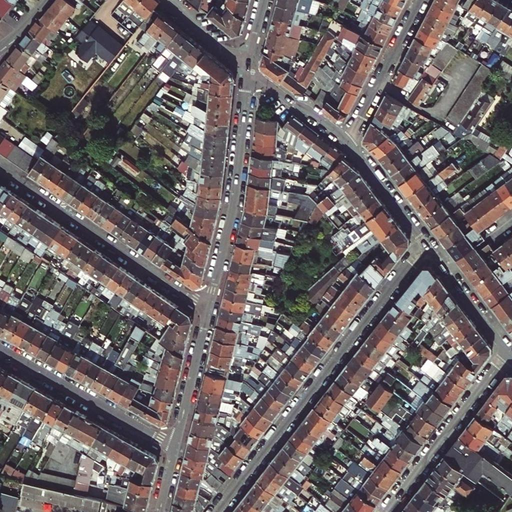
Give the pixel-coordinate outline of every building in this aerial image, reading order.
[(0,0),(0,7),(7,13),(11,7),(1,0),(0,0)] [(55,0),(51,6),(66,19),(76,7),(73,5),(71,3),(72,2),(69,0),(55,0)] [(132,11),(134,8),(141,0),(123,0),(117,8),(128,16),(132,11)] [(146,18),(154,8),(160,1),(158,0),(141,0),(134,8),(138,12),(146,18)] [(241,31),(245,17),(223,0),(202,0),(200,7),(234,34),(241,31)] [(223,0),(245,17),(249,0),(223,0)] [(300,10),(310,13),(313,0),(277,0),(276,4),(296,9),(300,10)] [(394,24),(399,15),(380,5),(380,4),(374,1),(372,2),(367,0),(363,8),(361,11),(367,14),(368,10),(375,14),(375,15),(394,24)] [(399,15),(403,7),(390,0),(367,0),(372,2),(374,1),(380,4),(380,5),(399,15)] [(454,12),(459,3),(453,0),(435,0),(434,2),(454,12)] [(470,9),(470,8),(476,0),(467,0),(463,5),(464,5),(467,7),(470,9)] [(476,0),(470,8),(479,14),(489,0),(476,0)] [(478,24),(484,27),(501,2),(498,0),(489,0),(479,14),(475,21),(473,23),(472,25),(476,27),(478,24)] [(315,6),(323,9),(325,3),(317,1),(315,6)] [(459,14),(454,12),(434,2),(430,10),(450,20),(455,23),(459,14)] [(492,36),(493,34),(511,7),(501,2),(484,27),(478,36),(477,37),(487,44),(487,43),(492,36)] [(454,12),(459,14),(464,5),(463,5),(460,4),(459,3),(454,12)] [(273,18),(292,23),(296,9),(276,4),(273,18)] [(56,32),(66,19),(51,6),(41,19),(52,28),(56,31),(56,32)] [(496,48),(502,39),(511,25),(511,8),(511,7),(493,34),(492,36),(487,43),(496,48)] [(149,49),(153,44),(171,22),(154,8),(146,18),(140,26),(146,31),(138,40),(144,44),(149,49)] [(475,21),(479,14),(470,8),(470,9),(466,15),(475,21)] [(298,16),(311,20),(312,14),(310,13),(300,10),(298,16)] [(389,33),(394,24),(375,15),(375,14),(368,10),(367,14),(361,11),(360,15),(365,18),(364,20),(370,23),(389,33)] [(445,29),(447,25),(450,20),(430,10),(425,19),(445,29)] [(137,30),(140,26),(146,18),(138,12),(129,24),(137,30)] [(48,42),(43,39),(52,28),(41,19),(39,18),(29,31),(43,43),(46,45),(48,42)] [(294,31),(290,30),(292,23),(273,18),(269,31),(301,40),(311,42),(312,40),(294,31)] [(450,32),(445,29),(425,19),(421,27),(447,41),(453,33),(450,32)] [(361,26),(367,30),(370,23),(364,20),(363,21),(361,26)] [(468,31),(472,25),(473,23),(469,20),(464,28),(468,31)] [(76,55),(78,57),(100,29),(97,27),(97,28),(89,21),(75,39),(83,46),(76,55)] [(155,59),(162,50),(180,29),(171,22),(153,44),(159,49),(153,57),(155,59)] [(378,56),(384,45),(357,31),(351,28),(336,22),(331,30),(338,34),(378,56)] [(359,25),(357,31),(384,45),(389,33),(370,23),(367,30),(361,26),(359,25)] [(511,46),(511,44),(511,25),(502,39),(507,43),(502,52),(505,54),(511,46)] [(441,49),(447,41),(421,27),(416,36),(441,49)] [(43,39),(48,42),(56,31),(52,28),(43,39)] [(96,52),(98,54),(111,38),(100,29),(78,57),(87,64),(96,52)] [(164,66),(170,59),(189,36),(180,29),(162,50),(168,55),(161,63),(164,66)] [(289,70),(281,64),(283,55),(265,45),(260,64),(263,70),(295,94),(304,93),(312,78),(320,65),(325,57),(331,46),(336,38),(327,30),(297,81),(287,73),(289,70)] [(42,44),(43,43),(29,31),(18,45),(31,55),(40,43),(42,44)] [(265,45),(283,55),(287,41),(290,41),(290,44),(299,47),(301,40),(269,31),(265,45)] [(447,41),(456,47),(462,39),(453,33),(447,41)] [(374,65),(378,56),(338,34),(336,37),(354,52),(374,65)] [(170,59),(179,65),(197,43),(189,36),(170,59)] [(435,57),(441,49),(416,36),(412,45),(435,57)] [(369,74),(374,65),(354,52),(336,37),(336,38),(331,46),(348,63),(369,74)] [(98,54),(110,63),(123,47),(111,38),(98,54)] [(430,64),(442,72),(458,48),(456,47),(447,41),(441,49),(435,57),(430,64)] [(183,70),(189,73),(207,50),(197,43),(179,65),(173,72),(176,74),(180,75),(183,70)] [(29,66),(25,63),(31,55),(18,45),(6,60),(19,70),(24,73),(29,66)] [(430,64),(435,57),(412,45),(407,54),(429,66),(429,65),(430,64)] [(363,85),(369,74),(348,63),(331,46),(325,57),(338,70),(342,74),(363,85)] [(476,60),(478,56),(468,49),(466,53),(476,60)] [(155,59),(161,63),(168,55),(162,50),(155,59)] [(235,78),(232,71),(207,50),(189,73),(197,76),(198,77),(203,77),(235,82),(235,78)] [(423,73),(429,66),(407,54),(403,61),(419,70),(418,71),(423,73)] [(297,67),(299,63),(301,60),(296,58),(295,61),(292,59),(289,63),(297,67)] [(164,66),(173,72),(179,65),(170,59),(164,66)] [(11,85),(9,83),(19,70),(6,60),(0,68),(0,79),(10,87),(11,85)] [(421,77),(423,73),(418,71),(419,70),(403,61),(400,68),(420,78),(421,77)] [(511,81),(511,67),(503,61),(497,72),(511,81)] [(494,72),(496,69),(486,63),(484,66),(494,72)] [(441,73),(442,72),(430,64),(429,65),(441,73)] [(479,95),(494,72),(484,66),(482,64),(446,119),(448,120),(457,107),(466,93),(475,100),(479,95)] [(338,121),(346,119),(359,94),(337,83),(333,79),(320,65),(312,78),(330,95),(323,108),(338,121)] [(408,99),(418,106),(441,73),(429,65),(429,66),(423,73),(421,77),(423,78),(408,99)] [(406,85),(413,88),(420,78),(400,68),(394,79),(406,85)] [(333,79),(337,83),(342,74),(338,70),(333,79)] [(337,83),(359,94),(363,85),(342,74),(337,83)] [(204,88),(233,93),(235,82),(203,77),(198,77),(197,76),(195,78),(187,76),(185,81),(198,86),(204,88)] [(34,88),(38,82),(30,77),(26,83),(34,88)] [(0,101),(10,87),(0,79),(0,101)] [(393,81),(404,88),(406,85),(394,79),(393,81)] [(197,94),(232,103),(233,93),(204,88),(203,90),(198,88),(197,94)] [(472,105),(475,100),(466,93),(457,107),(466,113),(472,105)] [(209,111),(231,113),(232,103),(197,94),(197,96),(196,100),(209,106),(209,111)] [(417,118),(420,115),(401,103),(386,94),(381,104),(399,115),(410,121),(412,123),(417,118)] [(478,139),(470,136),(490,106),(480,99),(482,95),(481,96),(479,95),(475,100),(472,105),(475,106),(467,118),(464,117),(458,127),(453,133),(461,138),(463,136),(475,145),(474,146),(486,153),(490,146),(478,139)] [(490,106),(493,102),(482,95),(480,99),(490,106)] [(209,111),(209,106),(196,100),(196,104),(209,111)] [(208,115),(209,111),(196,104),(195,109),(208,115)] [(404,127),(396,121),(399,115),(381,104),(376,114),(390,122),(395,125),(401,129),(402,129),(404,127)] [(448,120),(458,127),(464,117),(466,113),(457,107),(448,120)] [(208,121),(230,123),(231,113),(209,111),(208,115),(195,109),(195,114),(208,121)] [(206,131),(229,133),(230,123),(208,121),(195,114),(194,119),(207,126),(206,131)] [(298,135),(306,124),(292,114),(284,125),(298,135)] [(393,128),(395,125),(390,122),(376,114),(372,121),(381,128),(384,122),(388,125),(393,128)] [(423,125),(430,120),(420,115),(417,118),(423,125)] [(277,133),(277,134),(278,121),(256,117),(255,129),(277,133)] [(206,131),(207,126),(194,119),(194,123),(206,131)] [(371,150),(389,136),(384,132),(388,125),(384,122),(381,128),(372,121),(363,139),(363,143),(371,150)] [(206,136),(206,131),(194,123),(193,129),(206,136)] [(311,145),(320,134),(306,124),(298,135),(311,145)] [(435,130),(440,139),(450,132),(445,124),(435,130)] [(206,141),(228,144),(229,133),(206,131),(206,136),(193,129),(192,134),(206,141)] [(289,141),(284,138),(277,134),(277,133),(255,129),(254,142),(276,146),(277,139),(288,144),(289,141)] [(204,151),(227,154),(228,144),(206,141),(192,134),(191,144),(204,151)] [(325,155),(328,151),(333,144),(320,134),(311,145),(325,155)] [(490,146),(493,141),(481,134),(478,139),(490,146)] [(371,150),(378,156),(395,144),(401,139),(398,136),(393,141),(389,136),(371,150)] [(378,156),(385,165),(409,148),(411,145),(413,144),(407,137),(403,139),(401,139),(395,144),(378,156)] [(0,145),(0,152),(2,154),(10,142),(5,138),(0,145)] [(61,148),(63,145),(54,138),(49,144),(48,146),(50,148),(51,146),(54,147),(56,149),(58,146),(61,148)] [(2,154),(8,157),(16,146),(10,142),(2,154)] [(32,157),(38,161),(42,155),(43,153),(27,142),(21,149),(27,153),(32,157)] [(283,151),(276,150),(276,146),(254,142),(253,154),(283,160),(283,155),(283,151)] [(204,157),(204,151),(191,144),(191,150),(204,157)] [(344,158),(347,155),(333,144),(328,151),(325,155),(338,164),(344,158)] [(418,170),(429,162),(440,154),(432,144),(421,152),(425,157),(414,165),(418,170)] [(69,154),(67,153),(70,150),(63,145),(61,148),(58,146),(56,149),(57,150),(67,157),(69,154)] [(502,163),(504,159),(510,149),(503,145),(495,159),(501,162),(502,163)] [(8,157),(13,161),(21,149),(16,146),(8,157)] [(51,160),(52,158),(57,150),(56,149),(54,147),(47,158),(51,160)] [(385,165),(392,174),(420,153),(418,150),(416,151),(415,151),(413,153),(409,148),(385,165)] [(13,161),(19,165),(27,153),(21,149),(13,161)] [(74,162),(78,156),(70,150),(67,153),(69,154),(67,157),(74,162)] [(203,161),(226,164),(227,154),(204,151),(204,157),(191,150),(190,155),(203,161)] [(392,174),(399,184),(418,170),(414,165),(425,157),(421,152),(420,153),(392,174)] [(19,165),(24,169),(32,157),(27,153),(19,165)] [(296,163),(283,160),(253,154),(252,153),(251,163),(288,170),(295,171),(296,163)] [(30,173),(38,179),(51,160),(47,158),(42,155),(38,161),(30,173)] [(202,172),(224,174),(226,164),(203,161),(190,155),(189,160),(203,166),(202,172)] [(470,169),(477,179),(501,162),(495,159),(488,155),(470,169)] [(86,165),(84,163),(85,162),(78,156),(74,162),(73,162),(82,168),(84,166),(85,167),(86,165)] [(24,169),(30,173),(38,161),(32,157),(24,169)] [(329,173),(335,178),(352,164),(344,158),(338,164),(332,170),(329,173)] [(38,179),(46,184),(59,166),(51,160),(38,179)] [(202,172),(203,166),(189,160),(189,165),(202,172)] [(417,207),(434,194),(430,189),(457,170),(454,166),(456,164),(454,161),(437,173),(408,195),(417,207)] [(86,172),(90,174),(94,168),(85,162),(84,163),(86,165),(85,167),(84,166),(82,168),(86,172)] [(399,184),(408,195),(437,173),(429,162),(418,170),(399,184)] [(288,172),(288,170),(251,163),(250,172),(283,178),(292,179),(293,175),(281,173),(282,171),(288,172)] [(327,191),(329,194),(359,171),(352,164),(335,178),(336,178),(329,183),(326,187),(325,187),(327,188),(330,186),(332,187),(327,191)] [(54,190),(63,196),(75,177),(80,171),(72,165),(67,172),(54,190)] [(192,180),(223,185),(224,174),(202,172),(189,165),(188,170),(193,172),(192,180)] [(46,184),(54,190),(67,172),(59,166),(46,184)] [(343,201),(342,199),(341,198),(366,179),(359,171),(329,194),(322,199),(318,202),(325,210),(336,202),(338,201),(339,203),(343,201)] [(83,183),(87,178),(90,174),(86,172),(80,181),(83,183)] [(249,183),(281,189),(283,178),(250,172),(249,183)] [(107,184),(110,180),(102,174),(99,178),(98,179),(106,185),(107,184)] [(455,179),(457,183),(464,178),(462,174),(455,179)] [(63,196),(71,201),(83,183),(80,181),(75,177),(63,196)] [(511,206),(511,205),(511,189),(507,184),(503,177),(494,183),(509,203),(511,206)] [(95,184),(96,183),(87,178),(83,183),(92,189),(95,184)] [(347,207),(355,202),(373,188),(366,179),(341,198),(342,199),(343,201),(347,207)] [(424,217),(442,204),(438,200),(442,199),(443,198),(445,198),(447,197),(447,195),(449,194),(449,190),(448,189),(457,183),(455,179),(434,194),(417,207),(424,217)] [(116,190),(118,186),(110,180),(107,184),(116,190)] [(200,194),(222,196),(223,185),(192,180),(192,182),(188,181),(188,184),(200,190),(200,194)] [(71,201),(79,207),(92,189),(83,183),(71,201)] [(268,212),(269,204),(270,197),(288,201),(290,191),(281,189),(249,183),(246,208),(268,212)] [(511,206),(509,203),(494,183),(486,189),(502,211),(503,212),(511,206)] [(100,194),(103,190),(95,184),(92,189),(100,194)] [(200,194),(200,190),(188,184),(188,186),(189,187),(200,194)] [(0,210),(13,192),(4,186),(0,192),(0,210)] [(220,207),(221,202),(222,196),(200,194),(189,187),(186,191),(191,194),(189,198),(220,207)] [(117,206),(121,200),(126,193),(120,188),(118,191),(111,202),(117,206)] [(346,222),(353,217),(379,197),(373,188),(355,202),(358,206),(356,208),(356,207),(342,217),(346,222)] [(79,207),(87,212),(100,194),(92,189),(79,207)] [(503,212),(502,211),(486,189),(477,195),(483,202),(474,208),(487,225),(503,212)] [(108,200),(111,196),(103,190),(100,194),(108,200)] [(209,256),(212,242),(186,222),(180,217),(144,190),(136,200),(142,205),(146,208),(153,213),(155,215),(158,217),(161,219),(162,220),(169,226),(174,229),(182,236),(189,241),(209,256)] [(0,221),(3,223),(9,215),(21,198),(13,192),(0,210),(0,221)] [(121,200),(129,206),(134,199),(126,193),(121,200)] [(87,212),(96,218),(108,200),(100,194),(87,212)] [(188,208),(218,217),(220,207),(189,198),(184,195),(182,194),(179,198),(189,206),(188,208)] [(304,203),(314,209),(318,202),(313,198),(309,195),(304,203)] [(194,222),(216,226),(218,217),(188,208),(189,206),(179,198),(177,196),(173,200),(179,205),(176,209),(189,218),(194,221),(194,222)] [(359,226),(371,217),(386,206),(379,197),(353,217),(359,226)] [(9,215),(17,221),(29,203),(21,198),(9,215)] [(424,217),(431,227),(458,209),(450,198),(442,204),(424,217)] [(140,208),(142,205),(136,200),(134,199),(129,206),(128,207),(132,210),(134,207),(136,205),(140,208)] [(96,218),(104,224),(117,206),(111,202),(108,200),(96,218)] [(309,219),(316,223),(325,210),(318,202),(314,209),(309,219)] [(478,231),(487,225),(474,208),(472,205),(471,206),(468,202),(460,207),(467,216),(474,226),(478,231)] [(22,232),(22,231),(38,209),(29,203),(17,221),(10,231),(8,234),(9,235),(12,237),(17,229),(22,232)] [(296,217),(309,219),(314,209),(304,203),(296,217)] [(268,212),(276,214),(277,205),(269,204),(268,212)] [(104,224),(112,230),(125,212),(117,206),(104,224)] [(365,251),(369,248),(400,225),(386,206),(371,217),(359,226),(352,231),(348,226),(346,228),(343,224),(339,227),(340,229),(333,235),(347,253),(306,294),(318,305),(319,303),(324,296),(329,290),(333,284),(340,276),(342,272),(344,271),(352,263),(358,257),(363,252),(365,251)] [(133,217),(135,214),(138,210),(134,207),(132,210),(128,207),(125,212),(133,217)] [(431,227),(439,237),(467,216),(460,207),(458,209),(431,227)] [(146,216),(149,218),(153,213),(146,208),(144,211),(148,213),(146,216)] [(269,221),(276,222),(277,214),(276,214),(268,212),(246,208),(243,220),(265,224),(267,219),(269,221)] [(30,237),(34,232),(46,214),(38,209),(22,231),(30,237)] [(112,230),(120,236),(133,217),(125,212),(112,230)] [(34,232),(42,238),(54,220),(46,214),(34,232)] [(120,236),(129,241),(141,223),(144,220),(135,214),(133,217),(120,236)] [(439,237),(446,247),(474,226),(467,216),(439,237)] [(186,222),(212,242),(216,226),(194,222),(194,221),(189,218),(186,222)] [(47,249),(50,244),(62,226),(54,220),(42,238),(37,246),(33,251),(35,253),(41,257),(45,251),(47,249)] [(166,231),(169,226),(162,220),(158,225),(162,228),(164,230),(166,231)] [(268,230),(264,230),(265,224),(243,220),(240,232),(276,239),(277,234),(278,232),(268,230)] [(129,241),(137,247),(150,229),(141,223),(129,241)] [(158,234),(160,231),(162,228),(158,225),(154,232),(158,234)] [(377,252),(392,267),(409,245),(409,237),(400,225),(369,248),(372,251),(376,255),(377,252)] [(0,228),(0,229),(8,234),(10,231),(2,226),(0,228)] [(55,247),(59,249),(71,231),(62,226),(50,244),(55,247)] [(172,232),(174,229),(169,226),(166,231),(170,234),(172,232)] [(456,260),(475,246),(485,239),(478,231),(474,226),(446,247),(456,260)] [(276,239),(296,243),(302,231),(282,227),(281,234),(277,234),(276,239)] [(137,247),(145,252),(158,234),(154,232),(150,229),(137,247)] [(172,251),(173,249),(175,246),(177,244),(180,239),(182,236),(174,229),(172,232),(176,235),(170,243),(166,240),(153,258),(162,264),(168,256),(172,251)] [(59,249),(67,255),(79,237),(71,231),(59,249)] [(162,237),(166,240),(170,234),(166,231),(162,237)] [(291,252),(296,243),(276,239),(240,232),(238,242),(268,247),(291,252)] [(145,252),(153,258),(166,240),(162,237),(158,234),(145,252)] [(4,243),(12,249),(17,240),(16,240),(12,237),(9,235),(4,243)] [(188,246),(189,241),(182,236),(180,239),(188,246)] [(62,262),(70,268),(87,243),(79,237),(67,255),(62,262)] [(22,256),(27,247),(25,246),(20,243),(19,242),(17,240),(12,249),(22,256)] [(33,251),(37,246),(28,240),(28,241),(25,246),(27,247),(33,251)] [(206,265),(209,256),(189,241),(188,246),(187,251),(206,265)] [(234,256),(254,261),(255,254),(275,258),(275,263),(285,265),(291,252),(268,247),(238,242),(234,256)] [(79,271),(80,271),(95,248),(87,243),(70,268),(68,271),(66,274),(70,277),(73,279),(75,274),(76,275),(79,271)] [(467,274),(485,260),(481,255),(491,247),(488,243),(478,251),(460,264),(467,274)] [(511,254),(504,243),(494,250),(496,254),(503,263),(507,269),(510,266),(511,268),(511,254)] [(456,260),(458,262),(476,248),(475,246),(456,260)] [(29,263),(32,258),(35,253),(33,251),(27,247),(22,256),(21,257),(29,263)] [(49,263),(52,260),(59,249),(55,247),(50,254),(47,252),(45,251),(41,257),(44,259),(49,263)] [(87,279),(89,276),(104,254),(95,248),(80,271),(83,274),(82,276),(87,279)] [(458,262),(460,264),(478,251),(476,248),(458,262)] [(178,262),(181,257),(172,251),(168,256),(178,262)] [(204,275),(206,265),(187,251),(185,259),(185,261),(204,275)] [(382,280),(392,267),(377,252),(376,255),(367,265),(371,269),(382,280)] [(32,258),(41,264),(44,259),(41,257),(35,253),(32,258)] [(89,276),(97,281),(112,260),(104,254),(89,276)] [(467,274),(475,284),(503,263),(496,254),(494,256),(493,254),(485,260),(467,274)] [(183,271),(184,267),(178,263),(178,262),(168,256),(162,264),(179,276),(183,271)] [(202,284),(204,275),(185,261),(185,259),(181,256),(181,257),(178,262),(178,263),(184,267),(183,271),(179,276),(194,287),(202,284)] [(262,266),(265,267),(266,265),(253,262),(254,261),(234,256),(232,267),(261,272),(262,266)] [(377,287),(382,280),(371,269),(367,265),(358,257),(352,263),(366,277),(377,287)] [(99,296),(108,283),(120,266),(112,260),(97,281),(94,286),(90,291),(97,295),(99,296)] [(370,296),(377,287),(366,277),(352,263),(344,271),(359,285),(370,296)] [(475,284),(484,296),(511,274),(511,268),(510,266),(507,269),(503,263),(475,284)] [(418,301),(414,298),(421,288),(424,292),(438,275),(430,264),(424,265),(414,278),(397,300),(408,308),(410,310),(415,313),(418,309),(416,307),(418,304),(416,303),(418,301)] [(108,283),(116,289),(128,271),(120,266),(108,283)] [(253,276),(260,277),(261,272),(232,267),(229,276),(252,281),(253,276)] [(120,292),(124,295),(136,277),(128,271),(116,289),(120,292)] [(364,304),(370,296),(359,285),(344,271),(342,272),(340,276),(348,283),(345,288),(346,288),(351,293),(364,304)] [(511,274),(484,296),(491,306),(511,290),(511,274)] [(427,296),(430,300),(444,283),(438,275),(424,292),(418,301),(416,303),(418,304),(416,307),(418,309),(427,296)] [(258,286),(264,287),(264,283),(259,282),(252,281),(229,276),(227,286),(250,291),(256,292),(258,286)] [(123,314),(127,309),(145,283),(136,277),(124,295),(119,302),(124,306),(120,311),(123,314)] [(127,309),(135,315),(153,288),(145,283),(127,309)] [(420,317),(426,322),(450,291),(444,283),(430,300),(433,303),(426,310),(424,309),(423,310),(422,311),(424,313),(420,317)] [(357,313),(364,304),(351,293),(346,288),(343,292),(333,284),(329,290),(343,301),(357,313)] [(254,299),(248,297),(250,291),(227,286),(225,296),(256,303),(257,300),(254,299)] [(0,313),(0,333),(2,334),(18,304),(21,299),(14,295),(17,289),(15,288),(12,294),(0,313)] [(142,322),(149,312),(161,294),(153,288),(135,315),(132,319),(137,323),(139,320),(142,322)] [(0,293),(0,313),(12,294),(3,289),(2,290),(0,293)] [(350,321),(357,313),(343,301),(329,290),(324,296),(334,303),(331,307),(338,312),(350,321)] [(500,318),(511,308),(511,290),(491,306),(500,318)] [(435,325),(442,316),(458,301),(450,291),(426,322),(418,333),(414,338),(412,340),(410,343),(416,347),(430,329),(435,325)] [(115,308),(119,302),(124,295),(120,292),(114,300),(110,298),(107,302),(115,308)] [(149,312),(157,317),(170,300),(161,294),(149,312)] [(105,301),(104,300),(99,296),(97,295),(94,301),(102,306),(105,301)] [(257,303),(256,303),(225,296),(222,306),(260,314),(261,309),(256,308),(257,303)] [(18,304),(28,310),(32,304),(26,301),(22,298),(21,299),(18,304)] [(166,323),(168,320),(178,306),(170,300),(157,317),(166,323)] [(388,311),(406,325),(415,313),(410,310),(408,308),(397,300),(388,311)] [(442,316),(448,324),(464,309),(458,301),(442,316)] [(343,330),(350,321),(338,312),(331,307),(329,310),(319,303),(318,305),(315,308),(325,315),(343,330)] [(2,334),(11,339),(28,310),(18,304),(2,334)] [(190,334),(193,321),(190,314),(178,306),(168,320),(173,323),(190,334)] [(264,315),(260,314),(222,306),(220,315),(250,322),(252,323),(253,318),(262,321),(264,315)] [(511,308),(500,318),(508,328),(511,324),(511,308)] [(415,313),(420,317),(424,313),(422,311),(420,310),(418,309),(415,313)] [(448,324),(454,332),(470,317),(464,309),(448,324)] [(11,339),(20,344),(36,317),(30,313),(31,311),(28,310),(11,339)] [(418,333),(412,329),(406,325),(388,311),(381,320),(399,334),(403,329),(414,338),(418,333)] [(38,354),(47,360),(63,332),(58,329),(62,321),(66,316),(61,313),(58,319),(54,326),(38,354)] [(20,344),(29,349),(45,321),(46,319),(46,318),(43,317),(42,319),(40,318),(41,316),(39,314),(38,314),(36,317),(20,344)] [(252,323),(250,322),(220,315),(218,325),(249,333),(252,323)] [(337,339),(343,330),(325,315),(318,324),(325,330),(337,339)] [(49,323),(54,326),(58,319),(53,316),(49,323)] [(454,332),(460,340),(476,325),(470,317),(454,332)] [(162,328),(167,331),(173,323),(168,320),(166,323),(162,328)] [(393,342),(399,334),(381,320),(375,328),(393,342)] [(29,349),(38,354),(54,326),(49,323),(45,321),(29,349)] [(47,360),(57,365),(69,346),(71,340),(67,338),(75,325),(69,321),(68,324),(63,332),(47,360)] [(58,329),(63,332),(68,324),(62,321),(58,329)] [(323,356),(329,348),(301,326),(295,321),(293,324),(301,331),(298,336),(298,337),(323,356)] [(329,348),(337,339),(325,330),(318,324),(314,328),(305,321),(301,326),(329,348)] [(187,345),(190,334),(173,323),(167,331),(187,345)] [(101,390),(110,395),(128,362),(131,356),(133,353),(138,344),(146,329),(140,325),(138,324),(122,352),(101,390)] [(250,337),(251,333),(249,333),(218,325),(215,337),(245,344),(247,337),(250,337)] [(435,335),(440,331),(435,325),(430,329),(435,335)] [(466,347),(482,333),(476,325),(460,340),(463,344),(466,347)] [(398,346),(393,342),(375,328),(368,337),(392,355),(395,358),(397,360),(408,369),(421,351),(416,347),(410,343),(404,351),(398,346)] [(269,339),(273,342),(279,334),(273,330),(269,338),(269,339)] [(185,356),(187,345),(167,331),(161,339),(163,341),(167,344),(185,356)] [(441,343),(446,339),(440,331),(435,335),(437,337),(440,341),(441,343)] [(457,343),(460,340),(454,332),(451,335),(457,343)] [(466,347),(472,355),(488,342),(482,333),(466,347)] [(57,365),(66,370),(85,337),(79,334),(74,344),(72,347),(69,346),(57,365)] [(398,346),(401,342),(404,338),(399,334),(393,342),(398,346)] [(263,349),(264,348),(269,339),(269,338),(260,335),(257,347),(263,349)] [(66,370),(75,375),(90,349),(93,344),(94,341),(85,337),(66,370)] [(260,354),(243,350),(245,344),(215,337),(212,349),(234,355),(257,361),(259,356),(260,354)] [(317,364),(323,356),(298,337),(292,345),(299,350),(317,364)] [(385,364),(392,355),(368,337),(361,346),(385,364)] [(75,375),(83,380),(103,345),(107,340),(105,339),(99,348),(97,352),(90,349),(75,375)] [(448,351),(452,347),(446,339),(441,343),(444,347),(448,351)] [(159,346),(166,349),(167,344),(163,341),(159,346)] [(398,346),(404,351),(410,343),(408,341),(405,345),(401,342),(398,346)] [(440,352),(444,347),(441,343),(440,341),(436,346),(440,352)] [(472,365),(478,370),(492,352),(492,346),(488,342),(472,355),(476,360),(472,365)] [(90,349),(97,352),(99,348),(93,344),(90,349)] [(182,366),(185,356),(167,344),(166,349),(159,346),(158,346),(156,353),(170,360),(182,366)] [(83,380),(92,385),(108,358),(110,354),(111,352),(107,349),(107,348),(103,345),(83,380)] [(286,352),(293,358),(299,350),(292,345),(286,352)] [(386,365),(385,364),(361,346),(355,354),(372,368),(384,377),(388,373),(383,369),(386,365)] [(438,355),(443,359),(449,352),(448,351),(444,347),(440,352),(438,355)] [(452,357),(457,353),(452,347),(448,351),(449,352),(452,357)] [(209,360),(232,366),(234,355),(212,349),(209,360)] [(311,372),(317,364),(299,350),(293,358),(294,359),(311,372)] [(92,385),(101,390),(122,352),(120,351),(116,357),(114,361),(108,358),(92,385)] [(179,378),(182,366),(170,360),(156,353),(155,352),(154,356),(151,355),(152,354),(149,352),(147,357),(153,359),(151,365),(154,367),(160,370),(179,378)] [(299,387),(305,380),(281,361),(278,365),(270,359),(269,360),(266,358),(266,356),(261,352),(260,354),(259,356),(268,363),(299,387)] [(142,359),(142,357),(133,353),(131,356),(140,360),(143,362),(144,360),(142,359)] [(366,376),(372,368),(355,354),(348,363),(366,376)] [(438,364),(443,359),(438,355),(433,360),(438,364)] [(466,361),(472,365),(476,360),(472,355),(469,359),(466,361)] [(134,365),(136,367),(140,360),(131,356),(128,362),(134,365)] [(305,380),(311,372),(294,359),(293,358),(290,362),(282,356),(281,357),(278,356),(276,358),(281,361),(305,380)] [(472,378),(478,370),(472,365),(466,361),(460,356),(455,364),(472,378)] [(207,371),(235,378),(237,367),(232,366),(209,360),(207,371)] [(466,386),(472,378),(455,364),(446,360),(441,366),(449,372),(466,386)] [(110,395),(120,401),(132,379),(127,376),(134,365),(128,362),(110,395)] [(293,395),(299,387),(268,363),(265,368),(271,372),(268,375),(275,381),(293,395)] [(359,385),(366,376),(348,363),(342,371),(359,385)] [(459,395),(466,386),(449,372),(448,374),(440,368),(437,371),(430,366),(426,371),(459,395)] [(0,390),(10,372),(1,367),(0,369),(0,390)] [(151,373),(159,376),(160,370),(154,367),(151,373)] [(120,401),(129,406),(140,388),(143,382),(145,378),(146,376),(146,375),(137,370),(132,379),(120,401)] [(145,378),(177,389),(179,378),(160,370),(159,376),(151,373),(150,377),(146,376),(145,378)] [(250,385),(246,381),(235,378),(207,371),(203,386),(225,391),(226,384),(229,386),(242,389),(245,391),(250,385)] [(367,391),(359,385),(342,371),(335,379),(353,393),(356,389),(368,398),(371,394),(367,391)] [(453,403),(459,395),(426,371),(424,373),(439,384),(435,390),(453,403)] [(0,414),(1,415),(21,379),(10,372),(0,390),(0,414)] [(265,385),(269,389),(275,381),(268,375),(266,374),(266,375),(263,378),(267,381),(265,385)] [(505,400),(510,393),(508,392),(511,386),(511,374),(507,375),(489,398),(502,409),(504,406),(503,405),(505,401),(505,400)] [(445,413),(453,403),(435,390),(420,379),(417,376),(413,381),(423,388),(432,395),(428,400),(445,413)] [(281,410),(287,402),(269,389),(267,392),(259,386),(248,377),(246,381),(250,385),(256,389),(281,410)] [(148,391),(174,400),(177,389),(145,378),(143,382),(140,388),(148,391)] [(0,451),(17,421),(37,387),(21,379),(1,415),(0,416),(0,451)] [(359,398),(353,393),(335,379),(327,390),(357,413),(360,409),(354,405),(359,398)] [(287,402),(293,395),(275,381),(269,389),(287,402)] [(368,398),(380,408),(393,390),(381,381),(380,382),(378,386),(371,394),(368,398)] [(267,392),(269,389),(265,385),(261,382),(259,386),(267,392)] [(367,391),(371,394),(378,386),(375,383),(374,383),(367,391)] [(239,396),(239,395),(225,391),(203,386),(201,396),(233,404),(234,398),(236,399),(241,400),(241,397),(239,396)] [(17,421),(27,426),(47,393),(37,387),(17,421)] [(145,415),(150,405),(148,404),(145,402),(147,394),(148,391),(140,388),(129,406),(145,415)] [(428,400),(432,395),(423,388),(420,394),(428,400)] [(274,419),(281,410),(256,389),(249,399),(256,405),(274,419)] [(438,424),(445,413),(428,400),(420,394),(414,389),(406,400),(419,410),(438,424)] [(351,421),(357,413),(327,390),(321,398),(338,411),(342,414),(348,419),(351,421)] [(150,402),(172,410),(174,400),(148,391),(147,394),(145,402),(148,404),(150,402)] [(23,434),(32,439),(56,398),(47,393),(27,426),(23,434)] [(234,404),(233,404),(201,396),(198,405),(220,411),(222,404),(225,407),(233,409),(233,406),(234,404)] [(266,429),(272,421),(254,407),(241,397),(241,400),(239,408),(241,410),(244,406),(249,410),(252,411),(248,416),(266,429)] [(50,433),(50,432),(66,404),(56,398),(32,439),(29,446),(33,449),(40,437),(41,434),(43,429),(50,433)] [(342,414),(338,411),(321,398),(315,406),(332,420),(336,423),(342,414)] [(506,411),(502,409),(489,398),(483,406),(493,413),(493,412),(494,411),(502,417),(506,411)] [(162,424),(169,421),(172,410),(150,402),(148,404),(150,405),(145,415),(162,424)] [(429,435),(438,424),(419,410),(416,414),(404,406),(397,402),(388,414),(392,417),(395,414),(397,411),(398,413),(403,416),(429,435)] [(502,434),(506,437),(511,429),(511,403),(511,405),(508,409),(506,411),(502,417),(501,419),(499,422),(498,421),(493,427),(502,434)] [(60,439),(62,437),(77,410),(66,404),(50,432),(55,435),(52,440),(58,444),(60,439)] [(233,422),(218,418),(220,411),(198,405),(195,418),(223,424),(231,430),(233,422)] [(272,421),(274,419),(256,405),(254,407),(272,421)] [(260,437),(266,429),(248,416),(241,410),(239,408),(233,406),(233,409),(232,411),(235,414),(233,416),(237,419),(244,424),(260,437)] [(336,423),(332,420),(315,406),(309,414),(326,427),(330,431),(331,431),(337,423),(336,423)] [(497,420),(491,416),(493,413),(483,406),(476,414),(493,427),(498,421),(497,420)] [(70,442),(72,442),(87,416),(77,410),(62,437),(68,440),(67,443),(69,444),(70,442)] [(424,441),(429,435),(403,416),(398,413),(397,411),(395,414),(392,417),(399,422),(424,441)] [(417,451),(424,441),(399,422),(392,417),(388,414),(386,413),(383,418),(392,425),(389,429),(391,431),(417,451)] [(320,435),(326,427),(309,414),(303,422),(320,435)] [(511,450),(507,447),(498,440),(502,434),(493,427),(476,414),(468,425),(501,450),(509,456),(511,451),(511,450)] [(87,454),(104,425),(87,416),(72,442),(70,442),(69,444),(71,445),(84,452),(87,454)] [(232,431),(231,430),(223,424),(195,418),(192,430),(218,436),(225,441),(227,443),(229,440),(227,438),(229,435),(232,431)] [(252,447),(260,437),(244,424),(240,430),(235,426),(236,421),(233,421),(233,422),(231,430),(232,431),(238,436),(252,447)] [(314,443),(320,435),(303,422),(297,430),(314,443)] [(87,454),(96,459),(113,430),(104,425),(87,454)] [(493,460),(501,450),(468,425),(460,435),(493,460)] [(341,435),(345,439),(352,430),(347,426),(345,429),(341,435)] [(320,435),(325,438),(330,431),(326,427),(320,435)] [(340,436),(341,435),(345,429),(342,427),(337,433),(340,436)] [(403,469),(410,459),(377,434),(370,428),(368,431),(370,432),(367,436),(374,440),(387,450),(389,450),(385,456),(403,469)] [(40,437),(45,440),(50,433),(43,429),(41,434),(40,437)] [(410,459),(417,451),(391,431),(388,435),(380,429),(377,434),(410,459)] [(103,456),(107,459),(121,435),(113,430),(96,459),(98,460),(100,461),(103,456)] [(219,449),(222,445),(225,441),(218,436),(192,430),(190,442),(211,447),(215,450),(217,447),(219,449)] [(308,451),(314,443),(297,430),(291,438),(308,451)] [(330,441),(334,444),(340,436),(337,433),(336,435),(330,441)] [(507,447),(511,441),(506,437),(502,434),(498,440),(507,447)] [(113,469),(119,459),(130,440),(121,435),(107,459),(108,466),(109,472),(111,472),(111,469),(113,469)] [(228,444),(245,457),(252,447),(238,436),(235,440),(229,435),(227,438),(229,440),(227,443),(228,444)] [(318,446),(319,447),(325,438),(320,435),(314,443),(318,446)] [(333,444),(338,448),(345,439),(341,435),(340,436),(334,444),(333,444)] [(510,494),(511,490),(511,474),(493,460),(460,435),(446,455),(466,470),(480,481),(499,496),(505,501),(510,494)] [(302,459),(308,451),(291,438),(284,446),(302,459)] [(51,456),(62,463),(71,445),(69,444),(67,443),(60,439),(58,444),(51,456)] [(123,461),(128,463),(138,445),(130,440),(119,459),(123,461)] [(389,450),(387,450),(374,440),(371,445),(372,446),(377,449),(385,456),(389,450)] [(324,450),(327,452),(333,444),(334,444),(330,441),(324,450)] [(230,476),(237,467),(220,454),(215,450),(211,447),(190,442),(187,453),(209,459),(210,454),(221,462),(219,466),(222,468),(221,468),(230,476)] [(308,451),(312,454),(318,446),(314,443),(308,451)] [(237,467),(245,457),(228,444),(220,454),(237,467)] [(133,475),(138,467),(147,450),(138,445),(128,463),(121,475),(132,477),(132,474),(133,475)] [(296,467),(302,459),(284,446),(278,454),(296,467)] [(366,454),(371,458),(377,449),(372,446),(366,454)] [(396,478),(403,469),(385,456),(377,449),(371,458),(396,478)] [(154,483),(159,462),(156,455),(147,450),(138,467),(144,471),(143,477),(133,475),(132,474),(132,477),(154,483)] [(101,500),(147,510),(152,492),(119,484),(117,493),(110,491),(91,487),(98,460),(96,459),(87,454),(84,452),(76,481),(73,493),(101,500)] [(219,466),(218,466),(209,459),(187,453),(185,463),(206,468),(218,477),(225,483),(230,476),(221,468),(222,468),(219,466)] [(290,475),(296,467),(278,454),(272,462),(290,475)] [(389,487),(396,478),(371,458),(366,454),(365,454),(360,460),(373,470),(371,473),(389,487)] [(461,476),(466,470),(446,455),(438,464),(469,487),(472,483),(465,477),(461,476)] [(383,495),(389,487),(371,473),(358,463),(352,458),(348,463),(368,478),(365,482),(383,495)] [(371,473),(373,470),(360,460),(358,463),(371,473)] [(116,474),(121,475),(128,463),(123,461),(116,474)] [(299,483),(290,475),(272,462),(266,469),(283,483),(291,489),(294,486),(299,490),(302,486),(302,485),(299,483)] [(212,485),(218,477),(206,468),(185,463),(183,471),(203,476),(203,478),(207,478),(212,485)] [(472,483),(469,487),(438,464),(427,479),(452,497),(458,502),(463,506),(470,497),(468,495),(476,486),(472,483)] [(24,482),(34,484),(39,476),(29,469),(24,477),(22,481),(24,482)] [(279,489),(283,483),(266,469),(258,479),(283,498),(289,503),(292,499),(279,489)] [(377,503),(383,495),(365,482),(350,470),(347,474),(356,480),(353,485),(377,503)] [(201,487),(205,488),(207,478),(203,478),(203,476),(183,471),(180,482),(201,487)] [(34,484),(73,493),(76,481),(41,473),(39,476),(34,484)] [(119,484),(152,492),(154,483),(132,477),(121,475),(116,474),(114,473),(112,479),(115,480),(114,483),(119,484)] [(299,483),(302,485),(308,478),(309,476),(306,474),(299,483)] [(212,485),(218,491),(225,483),(218,477),(212,485)] [(367,511),(370,511),(377,503),(353,485),(342,477),(338,483),(344,488),(342,492),(348,497),(352,500),(367,511)] [(279,503),(283,498),(258,479),(252,487),(276,506),(278,507),(280,504),(279,503)] [(449,501),(452,497),(427,479),(419,490),(448,511),(450,511),(455,506),(449,501)] [(97,511),(98,511),(101,500),(73,493),(34,484),(24,482),(21,494),(97,511)] [(110,491),(117,493),(119,484),(114,483),(112,482),(110,491)] [(177,492),(198,497),(201,487),(180,482),(177,492)] [(335,486),(342,492),(344,488),(338,483),(335,486)] [(305,488),(302,486),(299,490),(294,486),(291,489),(299,495),(305,488)] [(267,511),(271,511),(276,506),(252,487),(246,495),(263,509),(267,511)] [(448,511),(419,490),(412,498),(430,511),(448,511)] [(202,502),(205,508),(215,495),(210,491),(202,502)] [(2,492),(1,511),(16,511),(18,493),(2,492)] [(201,511),(205,508),(202,502),(198,497),(177,492),(175,502),(196,507),(198,511),(201,511)] [(351,511),(367,511),(352,500),(349,504),(345,500),(335,492),(331,497),(336,500),(346,508),(351,511)] [(250,511),(260,511),(263,509),(246,495),(240,503),(250,511)] [(488,511),(497,511),(505,501),(499,496),(488,511)] [(455,506),(458,502),(452,497),(449,501),(455,506)] [(430,511),(412,498),(405,508),(410,511),(430,511)] [(344,510),(346,508),(336,500),(334,503),(344,510)] [(198,511),(196,507),(175,502),(172,511),(198,511)] [(334,511),(351,511),(346,508),(344,510),(334,503),(332,506),(327,502),(325,505),(334,511)] [(458,511),(463,506),(458,502),(455,506),(450,511),(458,511)] [(234,511),(250,511),(240,503),(233,511),(234,511)] [(334,511),(325,505),(323,503),(321,506),(328,511),(327,511),(334,511)]
